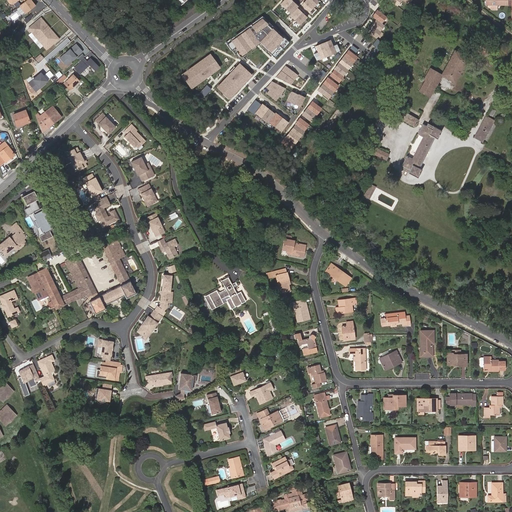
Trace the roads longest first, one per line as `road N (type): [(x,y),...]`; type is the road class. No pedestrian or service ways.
road 1 (residential): [(70,121),(114,170),(149,267),(150,288),(122,327)]
road 2 (residential): [(326,234),(511,342)]
road 3 (residential): [(342,377),(511,380)]
road 4 (residential): [(205,142),(248,163),(326,234)]
road 5 (residential): [(122,327),(89,322),(20,355),(0,319)]
road 6 (residential): [(326,234),(310,275),(342,377)]
road 7 (residential): [(511,465),(380,466),(365,475)]
road 8 (residential): [(205,142),(307,39)]
